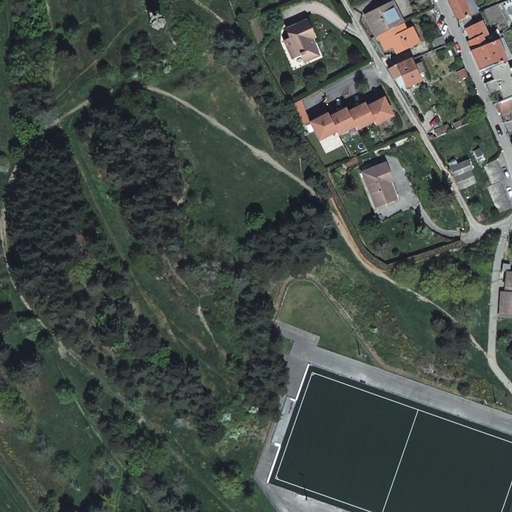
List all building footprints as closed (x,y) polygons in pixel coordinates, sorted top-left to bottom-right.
[(447,0),(457,21),(470,16),(467,10),(462,0),(447,0)] [(462,0),(467,10),(473,7),(470,0),(462,0)] [(365,15),(375,37),(377,36),(402,24),(391,3),(365,15)] [(157,13),(156,16),(153,15),(150,22),(153,24),(152,27),(159,30),(160,27),(163,28),(166,21),(164,20),(165,17),(157,13)] [(286,41),(295,58),(302,55),(305,53),(308,59),(320,53),(311,37),(308,30),(310,28),(305,19),(286,29),(291,38),(286,41)] [(466,30),(471,42),(486,35),(480,23),(466,30)] [(402,24),(377,36),(384,50),(392,46),(395,53),(417,43),(410,29),(405,31),(402,24)] [(479,71),(506,61),(496,40),(483,46),(480,41),(468,46),(479,71)] [(405,88),(420,81),(417,74),(424,71),(421,64),(414,67),(410,59),(388,69),(399,88),(404,86),(405,88)] [(460,80),(467,77),(464,69),(456,72),(460,80)] [(511,109),(511,96),(493,105),(498,115),(511,109)] [(383,99),(366,108),(373,121),(375,125),(392,116),(383,99)] [(366,108),(364,104),(347,113),(354,126),(356,130),(373,121),(366,108)] [(347,113),(345,109),(329,118),(336,131),(337,135),(354,126),(347,113)] [(329,118),(327,114),(310,123),(319,140),(336,131),(329,118)] [(500,182),(504,180),(496,160),(483,166),(492,185),(500,182)] [(469,171),(471,170),(467,162),(451,168),(455,177),(469,171)] [(362,172),(376,207),(394,199),(388,183),(393,181),(386,163),(362,172)] [(469,171),(455,177),(460,190),(474,183),(469,171)] [(388,183),(394,199),(399,197),(393,181),(388,183)] [(498,213),(511,208),(500,182),(492,185),(487,187),(498,213)] [(500,291),(498,316),(511,317),(511,292),(503,291),(500,291)]
